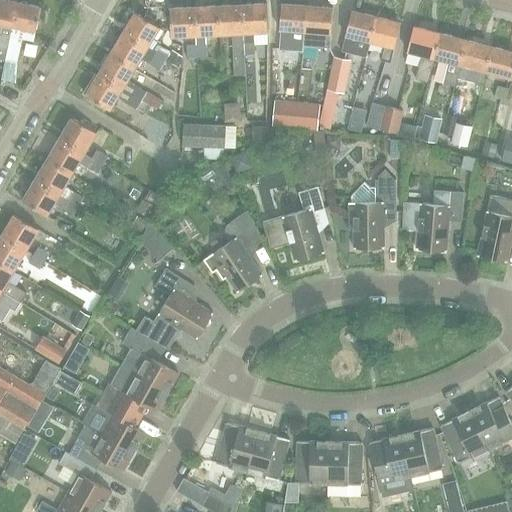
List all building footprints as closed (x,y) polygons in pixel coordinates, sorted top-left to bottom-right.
[(0,0),(0,59),(5,60),(17,1),(12,0),(0,0)] [(33,41),(36,30),(41,6),(17,1),(1,79),(14,82),(17,62),(22,39),(33,41)] [(254,54),(253,32),(267,31),(265,3),(242,4),(244,41),(244,54),(254,54)] [(280,29),(279,49),(303,50),(304,31),(307,5),(282,3),(279,29),(280,29)] [(244,54),(244,41),(242,4),(219,5),(221,33),(231,33),(234,75),(245,75),(244,54)] [(206,34),(221,33),(219,5),(194,7),(196,35),(197,44),(197,57),(207,57),(206,34)] [(304,31),(303,46),(329,49),(331,33),(330,33),(332,7),(307,5),(304,31)] [(196,35),(194,7),(170,8),(171,36),(196,35)] [(365,56),(376,16),(352,10),(341,50),(365,56)] [(121,33),(146,48),(159,26),(134,12),(121,33)] [(366,56),(369,41),(384,45),(380,59),(389,62),(400,22),(376,16),(365,56),(366,56)] [(434,58),(440,33),(414,26),(407,51),(421,55),(415,78),(428,81),(434,58)] [(134,68),(146,48),(121,33),(109,53),(134,68)] [(457,77),(466,40),(440,33),(434,58),(447,61),(442,82),(454,86),(456,77),(457,77)] [(485,71),(492,46),(466,40),(457,77),(481,84),(484,71),(485,71)] [(186,57),(197,57),(197,44),(186,45),(186,57)] [(154,52),(166,59),(170,51),(158,45),(154,52)] [(485,71),(511,78),(511,74),(511,51),(492,46),(485,71)] [(166,59),(165,60),(169,62),(177,67),(180,56),(171,50),(170,51),(166,59)] [(165,60),(166,59),(154,52),(148,62),(160,69),(165,60)] [(109,53),(97,74),(142,100),(146,91),(127,80),(134,68),(109,53)] [(299,63),(298,77),(310,78),(311,64),(299,63)] [(344,93),(349,67),(331,64),(326,89),(320,115),(320,119),(332,122),(339,92),(344,93)] [(117,97),(136,109),(142,100),(97,74),(85,95),(109,109),(117,97)] [(506,100),(509,88),(497,85),(495,97),(506,100)] [(146,91),(142,100),(150,105),(157,109),(161,99),(146,91)] [(221,98),(221,117),(237,117),(236,98),(221,98)] [(142,100),(136,109),(145,114),(150,105),(142,100)] [(274,101),(272,127),(296,129),(298,103),(274,101)] [(298,103),(296,129),(317,131),(319,105),(298,103)] [(384,106),(372,103),(367,122),(379,125),(384,106)] [(396,134),(402,111),(384,106),(379,125),(378,129),(396,134)] [(435,144),(441,118),(425,115),(419,140),(435,144)] [(59,139),(84,153),(96,132),(72,117),(59,139)] [(233,140),(234,120),(224,120),(223,140),(233,140)] [(466,146),(471,126),(455,122),(450,142),(466,146)] [(223,147),(224,126),(184,124),(182,145),(223,147)] [(267,126),(250,126),(250,141),(267,141),(267,126)] [(323,131),(313,132),(315,152),(325,151),(324,147),(323,131)] [(325,133),(324,147),(338,147),(338,133),(325,133)] [(502,160),(511,162),(511,138),(508,137),(502,160)] [(72,174),(84,153),(59,139),(47,159),(72,174)] [(481,152),(481,155),(494,158),(497,144),(484,141),(481,152)] [(103,164),(108,155),(96,148),(91,157),(103,164)] [(463,156),(460,167),(471,170),(474,159),(463,156)] [(98,173),(103,164),(91,157),(86,166),(98,173)] [(488,158),(485,177),(500,180),(503,161),(488,158)] [(64,185),(72,174),(47,159),(35,179),(78,205),(83,197),(64,185)] [(73,214),(78,205),(35,179),(22,200),(47,215),(54,203),(73,214)] [(351,202),(348,202),(349,229),(353,229),(354,248),(384,247),(383,217),(396,217),(395,179),(375,179),(375,187),(369,187),(364,182),(351,195),(351,202)] [(315,223),(327,219),(318,186),(298,192),(303,210),(262,222),(270,248),(290,242),(295,260),(324,252),(315,223)] [(434,190),(433,204),(403,201),(402,228),(418,229),(416,249),(446,251),(448,220),(461,221),(463,192),(434,190)] [(511,199),(490,195),(477,255),(506,262),(511,235),(511,199)] [(143,199),(135,211),(146,217),(153,207),(143,199)] [(230,241),(203,259),(212,272),(216,269),(223,279),(227,276),(237,292),(262,274),(244,248),(260,237),(247,210),(227,224),(225,234),(230,241)] [(26,250),(39,229),(14,214),(1,235),(26,250)] [(136,217),(130,227),(140,233),(146,222),(136,217)] [(173,247),(150,221),(139,240),(158,261),(173,247)] [(0,261),(14,269),(26,250),(1,235),(0,236),(0,261)] [(33,254),(44,261),(49,253),(38,246),(33,254)] [(39,269),(44,261),(33,254),(28,262),(39,269)] [(7,281),(14,269),(0,261),(0,288),(21,301),(26,292),(7,281)] [(209,319),(213,312),(187,296),(194,286),(165,268),(154,285),(170,295),(158,314),(170,321),(167,325),(179,332),(181,328),(197,338),(205,325),(210,324),(209,319)] [(0,301),(16,310),(21,301),(0,288),(0,301)] [(80,310),(72,324),(81,330),(90,316),(80,310)] [(121,365),(167,392),(178,373),(152,358),(160,344),(131,327),(122,343),(131,348),(121,365)] [(86,333),(81,340),(87,344),(91,336),(86,333)] [(59,362),(66,350),(43,336),(36,348),(59,362)] [(69,355),(63,365),(71,370),(77,360),(69,355)] [(43,399),(42,399),(42,398),(43,399),(49,389),(48,389),(61,368),(46,359),(32,383),(28,383),(0,366),(0,385),(38,408),(43,399)] [(167,392),(121,365),(111,383),(109,382),(102,394),(142,416),(149,406),(157,410),(167,392)] [(60,370),(53,381),(64,387),(70,376),(60,370)] [(0,413),(25,428),(36,409),(0,386),(0,413)] [(85,423),(134,451),(145,432),(136,427),(142,416),(102,394),(85,423)] [(488,448),(511,436),(511,424),(498,396),(469,410),(488,448)] [(38,408),(37,409),(47,415),(53,405),(43,399),(38,408)] [(459,463),(488,448),(469,410),(440,424),(459,463)] [(247,471),(258,430),(227,421),(216,462),(247,471)] [(123,470),(134,451),(85,423),(69,453),(65,451),(91,466),(97,455),(123,470)] [(401,434),(410,476),(442,469),(432,427),(401,434)] [(258,430),(247,471),(278,480),(289,439),(258,430)] [(382,496),(396,493),(393,479),(410,476),(401,434),(370,441),(382,496)] [(328,483),(329,441),(297,440),(296,482),(328,483)] [(360,496),(360,484),(362,442),(329,441),(328,483),(328,495),(360,496)] [(85,476),(91,466),(65,451),(58,463),(78,474),(68,492),(100,510),(111,491),(85,476)] [(11,460),(6,469),(20,476),(24,468),(11,460)] [(456,482),(443,485),(449,505),(461,502),(456,484),(456,482)] [(99,511),(100,510),(68,492),(58,509),(42,500),(35,511),(99,511)] [(229,511),(233,506),(208,493),(202,505),(214,511),(229,511)]
